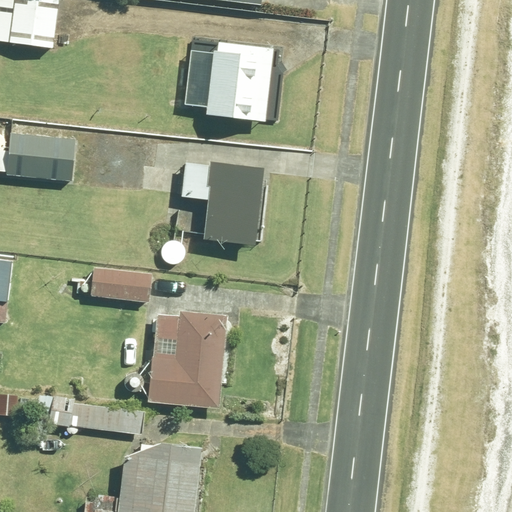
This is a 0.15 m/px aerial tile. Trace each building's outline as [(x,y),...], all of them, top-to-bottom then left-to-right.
[(59,0),(0,0),(0,42),(52,51),(59,0)] [(271,50),(190,42),(183,115),(264,122),(271,50)] [(74,141),(0,133),(0,174),(70,182),(74,141)] [(258,169),(182,164),(179,198),(207,200),(204,241),(252,244),(258,169)] [(184,245),(163,242),(159,262),(181,266),(184,245)] [(12,260),(0,258),(0,322),(4,323),(12,260)] [(150,275),(93,270),(90,298),(147,303),(150,275)] [(180,320),(156,317),(151,356),(146,402),(218,410),(227,320),(180,315),(180,320)] [(142,412),(11,392),(7,416),(17,418),(13,440),(46,444),(49,423),(138,436),(142,412)] [(192,511),(199,443),(175,437),(121,459),(116,511),(192,511)]
